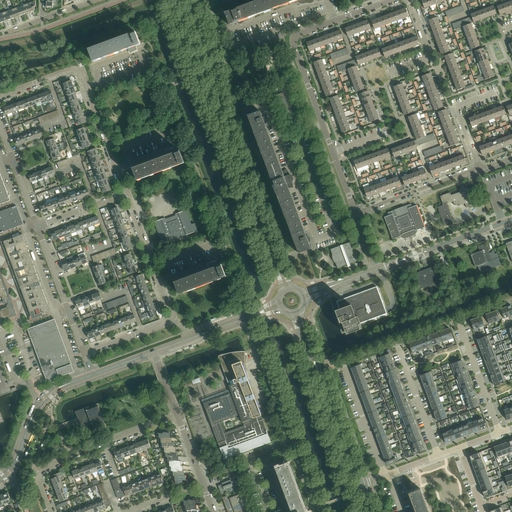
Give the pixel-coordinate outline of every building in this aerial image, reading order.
[(243,21),(297,0),(297,1),(298,1),(298,2),(299,3),(300,3),(301,4),(302,4),(308,3),(309,3),(308,2),(313,1),(314,1),(314,0),(261,0),(225,13),(229,25),(238,22),(238,23),(243,21),(243,22),(243,21)] [(430,6),(427,0),(421,0),(424,9),(430,6)] [(31,3),(26,5),(26,7),(28,10),(29,13),(29,14),(32,13),(31,12),(35,11),(35,6),(36,6),(36,1),(31,3)] [(508,2),(503,4),(506,13),(511,11),(508,2)] [(500,15),(506,13),(503,4),(497,7),(500,15)] [(26,7),(26,5),(23,5),(20,7),(22,12),(23,15),(26,14),(27,15),(29,14),(29,13),(28,10),(26,7)] [(493,6),(487,8),(490,16),(496,14),(493,6)] [(20,16),(23,15),(22,12),(20,7),(17,8),(14,9),(15,11),(16,14),(17,17),(18,18),(20,17),(20,16)] [(405,8),(400,10),(403,19),(408,17),(405,8)] [(485,18),(490,16),(487,8),(482,10),(485,18)] [(15,19),(18,18),(17,17),(16,14),(15,11),(14,9),(12,10),(9,11),(11,16),(12,19),(15,18),(15,19)] [(397,21),(403,19),(400,10),(394,12),(397,21)] [(482,10),(476,12),(479,20),(485,18),(482,10)] [(11,16),(9,11),(8,11),(3,13),(4,15),(5,18),(6,21),(7,22),(9,21),(9,20),(12,19),(11,16)] [(394,12),(388,15),(391,23),(397,21),(394,12)] [(472,17),(474,22),(479,20),(476,12),(470,14),(472,17)] [(386,25),(391,23),(388,15),(383,17),(386,25)] [(383,17),(377,19),(380,27),(386,25),(383,17)] [(431,26),(439,23),(437,17),(429,20),(431,26)] [(380,27),(377,19),(371,21),(374,29),(380,27)] [(368,20),(362,22),(365,31),(371,28),(368,20)] [(359,33),(365,31),(362,22),(356,24),(359,33)] [(431,26),(433,32),(441,29),(439,23),(431,26)] [(465,25),(463,26),(465,32),(473,29),(471,23),(468,24),(465,25)] [(356,24),(351,26),(354,35),(359,33),(356,24)] [(351,26),(345,29),(348,37),(354,35),(351,26)] [(433,32),(435,37),(443,34),(441,29),(433,32)] [(475,35),(473,29),(465,32),(467,38),(475,35)] [(340,30),(334,32),(337,41),(343,39),(340,30)] [(140,44),(136,32),(131,34),(88,50),(93,62),(95,61),(125,50),(127,49),(130,49),(132,52),(134,51),(137,49),(137,50),(137,49),(136,47),(135,46),(141,45),(140,44)] [(332,43),(337,41),(334,32),(329,34),(332,43)] [(329,34),(323,37),(326,45),(332,43),(329,34)] [(435,37),(437,43),(445,40),(443,34),(435,37)] [(467,38),(469,43),(477,40),(475,35),(467,38)] [(323,37),(318,39),(321,47),(326,45),(323,37)] [(416,37),(410,39),(413,47),(419,45),(416,37)] [(318,39),(312,41),(315,49),(321,47),(318,39)] [(410,39),(404,41),(407,49),(413,47),(410,39)] [(437,43),(439,49),(447,46),(445,40),(437,43)] [(479,46),(477,40),(469,43),(471,49),(479,46)] [(315,49),(312,41),(306,43),(309,51),(315,49)] [(402,51),(407,49),(404,41),(399,43),(402,51)] [(399,43),(393,45),(396,53),(402,51),(399,43)] [(393,45),(387,47),(391,55),(396,53),(393,45)] [(447,46),(439,49),(441,55),(450,51),(447,46)] [(391,55),(387,47),(382,49),(385,57),(391,55)] [(378,48),(372,51),(375,59),(381,57),(378,48)] [(485,54),(483,48),(475,51),(477,57),(485,54)] [(370,61),(375,59),(372,51),(367,53),(370,61)] [(367,53),(361,55),(364,63),(370,61),(367,53)] [(446,62),(455,59),(453,53),(444,56),(446,62)] [(487,60),(485,54),(477,57),(479,63),(487,60)] [(364,63),(361,55),(355,57),(356,59),(358,65),(364,63)] [(457,64),(455,59),(446,62),(448,67),(457,64)] [(316,68),(324,65),(322,60),(314,63),(316,68)] [(479,63),(481,68),(489,65),(487,60),(479,63)] [(448,67),(451,73),(459,70),(457,64),(448,67)] [(326,71),(324,65),(316,68),(318,74),(326,71)] [(481,68),(483,74),(491,71),(489,65),(481,68)] [(350,75),(358,72),(356,66),(353,67),(350,68),(347,69),(350,75)] [(461,76),(459,70),(451,73),(453,79),(461,76)] [(318,74),(320,80),(328,77),(326,71),(318,74)] [(491,71),(483,74),(485,80),(494,77),(491,71)] [(360,77),(358,72),(350,75),(352,80),(360,77)] [(424,82),(432,79),(430,73),(422,76),(424,82)] [(453,79),(455,84),(463,81),(461,76),(453,79)] [(330,82),(328,77),(320,80),(322,85),(330,82)] [(362,83),(360,77),(352,80),(354,86),(362,83)] [(424,82),(426,88),(434,84),(432,79),(424,82)] [(65,90),(73,87),(71,81),(63,84),(65,90)] [(463,81),(455,84),(457,90),(465,87),(463,81)] [(322,85),(324,91),(332,88),(330,82),(322,85)] [(364,89),(362,83),(354,86),(356,92),(364,89)] [(396,92),(404,89),(402,84),(393,87),(396,92)] [(436,90),(434,84),(426,88),(428,93),(436,90)] [(75,93),(73,87),(65,90),(67,96),(75,93)] [(332,88),(324,91),(326,97),(334,93),(332,88)] [(396,92),(398,98),(406,95),(404,89),(396,92)] [(428,93),(430,99),(439,96),(436,90),(428,93)] [(45,93),(47,100),(54,98),(51,91),(45,93)] [(368,91),(360,94),(362,100),(370,96),(368,91)] [(45,93),(39,95),(42,102),(42,104),(48,102),(47,100),(45,93)] [(67,96),(69,102),(77,99),(75,93),(67,96)] [(283,93),(277,95),(274,96),(286,128),(295,124),(283,93)] [(42,102),(39,95),(33,97),(36,104),(42,102)] [(332,105),(340,101),(338,95),(329,99),(332,105)] [(408,101),(406,95),(398,98),(400,104),(408,101)] [(372,102),(370,96),(362,100),(364,105),(372,102)] [(441,101),(439,96),(430,99),(432,104),(441,101)] [(33,97),(31,98),(31,97),(27,98),(27,99),(30,106),(36,104),(33,97)] [(30,106),(27,99),(22,101),(24,108),(30,106)] [(69,102),(71,108),(80,105),(77,99),(69,102)] [(15,102),(16,104),(19,111),(24,108),(22,101),(20,102),(19,101),(15,102)] [(332,105),(334,110),(342,107),(340,101),(332,105)] [(400,104),(402,109),(410,106),(408,101),(400,104)] [(441,101),(432,104),(434,110),(443,107),(441,101)] [(19,111),(16,104),(15,102),(12,104),(12,105),(10,106),(13,113),(19,111)] [(375,108),(372,102),(364,105),(366,111),(375,108)] [(71,108),(74,114),(82,111),(80,105),(71,108)] [(7,115),(13,113),(10,106),(4,108),(7,115)] [(402,109),(404,115),(412,112),(410,106),(402,109)] [(497,108),(500,116),(506,114),(503,106),(497,108)] [(344,112),(342,107),(334,110),(336,116),(344,112)] [(377,113),(375,108),(366,111),(368,116),(377,113)] [(497,108),(491,110),(494,119),(500,116),(497,108)] [(440,118),(448,115),(446,109),(438,112),(440,118)] [(488,121),(494,119),(491,110),(485,112),(488,121)] [(74,114),(76,119),(84,116),(82,111),(74,114)] [(308,242),(310,241),(309,241),(307,236),(308,236),(306,236),(306,235),(288,188),(293,187),(292,181),(292,180),(292,181),(290,175),(286,169),(282,172),(281,167),(266,128),(265,124),(266,123),(265,123),(263,118),(264,117),(262,118),(260,111),(248,116),(299,253),(311,249),(308,242)] [(336,116),(338,121),(346,118),(344,112),(336,116)] [(485,112),(480,114),(483,123),(488,121),(485,112)] [(379,119),(377,113),(368,116),(370,122),(379,119)] [(410,123),(418,120),(416,114),(408,117),(410,123)] [(480,114),(474,116),(477,125),(483,123),(480,114)] [(450,121),(448,115),(440,118),(442,124),(450,121)] [(84,116),(76,119),(78,125),(86,122),(84,116)] [(477,125),(474,116),(468,118),(471,127),(477,125)] [(340,127),(348,124),(346,118),(338,121),(340,127)] [(410,123),(412,128),(420,125),(418,120),(410,123)] [(450,121),(442,124),(444,129),(452,126),(450,121)] [(350,129),(348,124),(340,127),(342,133),(350,129)] [(422,131),(420,125),(412,128),(414,134),(422,131)] [(454,132),(452,126),(444,129),(446,135),(454,132)] [(76,131),(78,137),(86,134),(84,128),(76,131)] [(39,130),(33,132),(36,139),(42,137),(39,130)] [(419,139),(422,138),(425,137),(422,131),(414,134),(416,140),(417,140),(419,139)] [(36,139),(33,132),(27,134),(30,141),(36,139)] [(446,135),(448,140),(457,137),(454,132),(446,135)] [(30,141),(27,134),(21,137),(24,143),(30,141)] [(49,148),(57,145),(55,139),(57,138),(56,134),(47,137),(48,141),(46,142),(49,148)] [(78,137),(80,143),(89,140),(86,134),(78,137)] [(505,147),(510,145),(507,136),(502,138),(505,147)] [(18,146),(24,143),(21,137),(16,139),(18,146)] [(459,143),(457,137),(448,140),(450,146),(459,143)] [(502,138),(496,141),(499,149),(505,147),(502,138)] [(91,146),(89,140),(80,143),(83,149),(91,146)] [(416,146),(414,141),(408,143),(411,151),(417,149),(416,146)] [(493,151),(499,149),(496,141),(490,143),(493,151)] [(406,153),(411,151),(408,143),(402,145),(406,153)] [(490,143),(485,145),(488,153),(493,151),(490,143)] [(49,148),(51,154),(59,151),(57,145),(49,148)] [(402,145),(397,147),(400,155),(406,153),(402,145)] [(482,155),(488,153),(485,145),(479,147),(482,155)] [(400,155),(397,147),(391,149),(394,158),(400,155)] [(388,148),(382,150),(385,159),(391,157),(388,148)] [(96,149),(95,149),(88,152),(90,158),(98,155),(96,149)] [(182,164),(184,163),(180,151),(180,150),(175,152),(174,152),(175,151),(174,149),(168,150),(169,154),(166,155),(167,156),(133,168),(137,180),(176,166),(176,167),(177,171),(184,168),(182,164)] [(382,150),(376,153),(379,161),(385,159),(382,150)] [(61,157),(59,151),(51,154),(53,160),(61,157)] [(374,163),(379,161),(376,153),(371,155),(374,163)] [(90,158),(92,163),(100,160),(98,155),(90,158)] [(371,155),(365,157),(368,165),(374,163),(371,155)] [(457,157),(460,165),(466,163),(463,155),(457,157)] [(365,157),(359,159),(362,167),(368,165),(365,157)] [(457,157),(451,159),(455,167),(460,165),(457,157)] [(362,167),(359,159),(353,161),(356,169),(362,167)] [(449,169),(455,167),(451,159),(446,161),(449,169)] [(92,163),(94,169),(103,166),(100,160),(92,163)] [(446,161),(440,163),(443,171),(449,169),(446,161)] [(438,174),(443,171),(440,163),(435,165),(438,174)] [(429,167),(432,176),(438,174),(435,165),(429,167)] [(94,169),(97,175),(105,172),(103,166),(94,169)] [(53,167),(47,169),(49,176),(55,174),(53,167)] [(47,169),(41,171),(43,178),(49,176),(47,169)] [(424,169),(418,171),(422,179),(427,177),(424,169)] [(43,178),(41,171),(35,173),(37,180),(43,178)] [(416,182),(422,179),(418,171),(413,173),(416,182)] [(107,178),(105,172),(97,175),(99,181),(107,178)] [(32,182),(37,180),(35,173),(29,176),(32,182)] [(413,173),(407,175),(410,184),(416,182),(413,173)] [(405,186),(410,184),(407,175),(401,177),(405,186)] [(398,177),(392,179),(395,187),(401,185),(398,177)] [(99,188),(101,187),(109,184),(107,178),(99,181),(97,182),(99,188)] [(390,189),(395,187),(392,179),(387,181),(390,189)] [(387,181),(381,183),(384,191),(390,189),(387,181)] [(378,193),(384,191),(381,183),(375,185),(378,193)] [(111,190),(109,184),(101,187),(103,193),(111,190)] [(375,185),(370,187),(373,195),(378,193),(375,185)] [(453,222),(449,211),(447,204),(453,201),(455,205),(458,204),(458,206),(465,203),(467,207),(470,206),(470,208),(477,205),(474,197),(469,199),(468,196),(471,195),(468,186),(463,188),(460,189),(461,192),(451,195),(450,192),(440,196),(443,205),(437,207),(444,225),(453,222)] [(0,189),(0,196),(8,194),(6,187),(0,189)] [(367,198),(373,195),(370,187),(364,189),(367,198)] [(81,191),(84,198),(90,196),(87,189),(81,191)] [(69,193),(69,194),(72,202),(78,200),(75,193),(74,191),(69,193)] [(81,191),(75,193),(78,200),(84,198),(81,191)] [(0,196),(0,204),(11,201),(8,194),(0,196)] [(63,196),(64,198),(66,204),(72,202),(69,194),(63,196)] [(57,197),(60,206),(66,204),(64,198),(63,196),(63,195),(57,197)] [(51,200),(52,202),(55,209),(60,206),(57,197),(51,200)] [(46,204),(49,211),(55,209),(52,202),(46,204)] [(43,213),(49,211),(46,204),(40,206),(43,213)] [(415,233),(415,232),(416,230),(425,227),(424,227),(416,206),(417,205),(416,205),(412,207),(411,204),(406,206),(405,206),(387,213),(388,213),(389,215),(384,217),(385,217),(393,239),(392,239),(401,236),(402,237),(404,237),(405,239),(406,239),(410,238),(411,238),(414,236),(415,235),(415,233)] [(13,207),(0,211),(0,233),(10,229),(12,229),(21,225),(23,224),(16,206),(13,207)] [(111,210),(113,216),(120,213),(117,207),(111,210)] [(195,224),(194,224),(191,225),(186,211),(187,211),(186,210),(178,213),(179,215),(163,220),(162,219),(154,222),(155,222),(163,244),(162,244),(170,241),(170,242),(176,240),(175,239),(198,231),(197,231),(195,224)] [(113,216),(115,222),(122,219),(121,217),(123,217),(121,213),(120,213),(113,216)] [(97,216),(91,218),(94,225),(100,223),(97,216)] [(91,218),(85,221),(88,227),(94,225),(91,218)] [(122,219),(115,222),(117,228),(124,225),(122,219)] [(82,230),(88,227),(85,221),(80,223),(82,230)] [(80,223),(74,225),(76,232),(82,230),(80,223)] [(74,225),(68,227),(71,234),(76,232),(74,225)] [(126,231),(124,225),(117,228),(119,233),(126,231)] [(65,236),(71,234),(68,227),(62,229),(65,236)] [(62,229),(56,231),(59,238),(65,236),(62,229)] [(53,240),(59,238),(56,231),(51,234),(53,240)] [(126,231),(119,233),(122,239),(128,237),(126,231)] [(17,245),(26,242),(23,234),(14,237),(17,245)] [(6,249),(17,245),(14,237),(3,241),(6,249)] [(130,242),(128,237),(122,239),(124,245),(130,242)] [(9,257),(28,250),(26,242),(17,245),(6,249),(9,257)] [(123,252),(133,248),(130,242),(124,245),(121,246),(123,252)] [(336,264),(337,268),(347,265),(347,264),(348,262),(349,262),(349,263),(350,263),(351,263),(352,263),(356,261),(349,242),(342,245),(330,249),(332,254),(332,255),(332,256),(332,257),(332,258),(333,259),(333,260),(333,261),(334,262),(335,263),(336,264)] [(480,273),(489,270),(502,265),(497,253),(490,256),(486,244),(478,247),(480,251),(470,255),(475,267),(478,266),(480,273)] [(9,257),(12,265),(31,258),(28,250),(9,257)] [(78,255),(79,258),(82,265),(88,263),(85,253),(78,255)] [(126,262),(133,260),(131,254),(124,256),(126,262)] [(15,273),(34,266),(31,258),(12,265),(15,273)] [(76,267),(82,265),(79,258),(74,260),(76,267)] [(64,271),(70,269),(68,262),(67,260),(64,261),(65,263),(62,264),(64,271)] [(68,262),(70,269),(76,267),(74,260),(68,262)] [(135,266),(133,260),(126,262),(128,268),(135,266)] [(222,264),(217,265),(216,266),(216,265),(217,265),(216,262),(216,263),(210,264),(211,268),(208,269),(174,282),(179,294),(226,277),(222,264)] [(95,274),(102,271),(100,265),(93,268),(95,274)] [(15,273),(18,281),(37,274),(34,266),(15,273)] [(137,271),(135,266),(128,268),(130,274),(137,271)] [(424,271),(423,271),(417,273),(416,274),(416,273),(417,277),(418,277),(419,280),(417,281),(419,288),(420,289),(423,288),(429,286),(432,294),(438,292),(436,286),(441,284),(437,273),(435,274),(434,274),(433,271),(434,271),(432,267),(432,268),(424,270),(424,271)] [(95,274),(98,279),(104,277),(106,276),(104,270),(102,271),(95,274)] [(18,281),(21,288),(40,281),(37,274),(18,281)] [(145,280),(142,274),(136,277),(138,283),(145,280)] [(107,283),(104,277),(98,279),(100,285),(107,283)] [(138,283),(140,289),(147,286),(145,280),(138,283)] [(21,288),(24,296),(43,289),(40,281),(21,288)] [(142,294),(149,292),(147,286),(140,289),(142,294)] [(376,287),(337,301),(340,309),(335,310),(338,318),(340,317),(342,322),(344,329),(346,329),(348,334),(360,329),(358,324),(386,314),(385,311),(376,287)] [(43,289),(24,296),(27,304),(46,297),(43,289)] [(0,293),(0,303),(3,303),(5,304),(8,302),(9,301),(8,299),(5,292),(0,293)] [(99,292),(93,295),(95,301),(102,299),(99,292)] [(151,298),(149,292),(142,294),(144,300),(151,298)] [(95,301),(93,295),(87,297),(90,304),(91,306),(96,304),(95,301)] [(29,312),(49,305),(46,297),(27,304),(29,312)] [(87,297),(81,299),(84,306),(90,304),(87,297)] [(146,306),(153,303),(151,298),(144,300),(146,306)] [(78,308),(84,306),(81,299),(76,301),(78,308)] [(155,309),(153,303),(146,306),(149,312),(155,309)] [(52,313),(49,305),(29,312),(32,320),(52,313)] [(0,320),(0,321),(15,316),(17,315),(14,307),(9,309),(6,308),(1,309),(0,312),(0,320)] [(509,316),(506,307),(501,309),(502,314),(497,316),(499,320),(509,316)] [(155,309),(149,312),(151,318),(157,315),(155,309)] [(502,314),(501,309),(491,313),(494,322),(499,320),(497,316),(502,314)] [(494,322),(491,313),(481,317),(482,321),(487,319),(489,324),(494,322)] [(134,315),(128,317),(130,324),(136,321),(134,315)] [(130,324),(128,317),(122,319),(124,326),(130,324)] [(482,321),(481,317),(475,319),(479,329),(479,328),(489,324),(487,319),(482,321)] [(119,328),(124,326),(122,319),(116,321),(119,328)] [(475,319),(470,321),(474,331),(479,329),(475,319)] [(74,372),(55,320),(28,329),(47,381),(74,372)] [(113,330),(119,328),(116,321),(110,323),(113,330)] [(107,332),(113,330),(110,323),(110,322),(104,324),(107,332)] [(98,328),(101,334),(107,332),(104,324),(98,326),(98,328)] [(95,336),(101,334),(98,328),(93,330),(95,336)] [(450,328),(444,330),(448,340),(453,338),(450,328)] [(89,339),(95,336),(93,330),(87,332),(89,339)] [(444,330),(439,332),(443,342),(448,340),(444,330)] [(439,332),(434,334),(438,344),(438,343),(442,341),(443,342),(439,332)] [(434,334),(429,336),(433,346),(438,344),(434,334)] [(429,336),(424,338),(428,348),(433,346),(429,336)] [(489,341),(487,336),(477,339),(479,345),(490,341),(490,340),(489,341)] [(424,338),(419,340),(423,350),(428,348),(424,338)] [(419,340),(414,341),(418,352),(423,350),(419,340)] [(414,341),(408,343),(412,354),(418,352),(414,341)] [(492,346),(490,341),(479,345),(481,350),(492,346)] [(483,355),(494,351),(492,346),(481,350),(483,355)] [(218,356),(220,361),(229,385),(229,386),(234,384),(233,380),(237,378),(236,374),(239,373),(241,377),(246,375),(245,372),(245,351),(242,351),(239,351),(237,352),(234,352),(231,352),(230,353),(228,353),(226,354),(222,355),(220,355),(218,356)] [(485,360),(496,356),(494,351),(483,355),(485,360)] [(391,359),(389,354),(378,358),(380,363),(391,359)] [(487,365),(498,361),(496,356),(485,360),(487,365)] [(393,364),(391,359),(380,363),(382,368),(393,364)] [(450,364),(452,370),(453,369),(463,365),(461,360),(451,364),(450,364)] [(488,370),(500,366),(498,361),(487,365),(488,370)] [(395,369),(393,364),(382,368),(384,373),(395,369)] [(360,365),(351,368),(353,373),(361,370),(360,365)] [(452,370),(454,375),(455,374),(465,370),(463,365),(453,369),(452,370)] [(490,375),(502,371),(500,366),(488,370),(490,375)] [(397,374),(395,369),(384,373),(385,373),(387,378),(397,374)] [(361,370),(353,373),(355,378),(363,375),(361,370)] [(454,375),(455,374),(457,379),(467,376),(465,370),(455,374),(454,375)] [(420,375),(422,381),(431,377),(433,377),(431,371),(429,372),(420,375)] [(492,380),(503,376),(502,371),(490,375),(492,380)] [(229,386),(231,393),(203,403),(211,425),(212,425),(218,443),(220,449),(221,451),(224,459),(234,455),(270,441),(270,442),(271,442),(268,433),(267,434),(267,431),(261,417),(262,419),(258,421),(257,417),(261,415),(246,375),(241,377),(239,373),(236,374),(237,378),(233,380),(234,384),(229,386)] [(399,379),(397,374),(387,378),(388,383),(399,379)] [(363,375),(355,378),(357,383),(365,380),(363,375)] [(457,379),(459,384),(458,384),(458,385),(459,384),(469,381),(467,376),(457,379)] [(494,385),(505,381),(503,376),(492,380),(494,385)] [(422,381),(424,386),(433,382),(434,382),(432,377),(434,377),(433,377),(431,377),(422,381)] [(400,384),(399,379),(388,383),(390,388),(400,384)] [(365,380),(357,383),(359,388),(367,385),(365,380)] [(458,385),(460,390),(461,389),(471,386),(469,381),(459,384),(458,385)] [(424,386),(426,391),(435,387),(433,383),(434,382),(433,382),(424,386)] [(402,389),(400,384),(390,388),(392,388),(393,393),(402,389)] [(367,385),(359,388),(361,393),(369,390),(367,385)] [(460,390),(462,395),(463,394),(473,391),(471,386),(461,389),(460,390)] [(426,391),(428,396),(437,393),(438,392),(437,392),(435,387),(426,391)] [(404,394),(402,389),(393,393),(395,397),(393,398),(404,394)] [(369,390),(361,393),(362,398),(371,395),(369,390)] [(462,395),(463,395),(464,399),(463,400),(465,400),(475,396),(473,391),(463,394),(462,395)] [(428,396),(430,401),(439,398),(440,397),(438,392),(437,393),(428,396)] [(406,399),(404,394),(393,398),(395,404),(406,399)] [(371,395),(362,398),(364,403),(373,400),(371,395)] [(463,400),(465,405),(466,405),(477,401),(475,396),(465,400),(463,400)] [(430,401),(432,406),(441,403),(442,402),(440,402),(439,398),(440,397),(439,398),(430,401)] [(408,404),(406,399),(395,404),(397,409),(408,404)] [(373,400),(364,403),(366,408),(375,405),(373,400)] [(465,405),(467,410),(469,410),(479,406),(477,401),(466,405),(465,405)] [(432,406),(433,411),(442,408),(444,407),(442,402),(441,403),(432,406)] [(410,409),(408,404),(397,409),(399,414),(410,409)] [(375,405),(366,408),(368,413),(376,410),(375,405)] [(75,412),(77,418),(78,418),(79,418),(83,429),(92,425),(94,431),(106,427),(98,406),(89,410),(88,407),(75,412)] [(433,411),(435,416),(444,413),(445,412),(444,407),(442,408),(433,411)] [(412,415),(410,409),(399,414),(401,413),(403,418),(401,418),(402,418),(412,415)] [(511,417),(509,409),(503,410),(507,420),(511,418),(511,417)] [(376,410),(368,413),(370,419),(378,415),(376,410)] [(446,418),(447,418),(445,412),(444,413),(435,416),(437,421),(446,418)] [(378,415),(370,419),(372,424),(380,420),(378,415)] [(402,418),(403,423),(402,424),(414,420),(412,415),(402,418)] [(477,418),(472,420),(476,431),(481,430),(477,418)] [(477,418),(481,430),(486,428),(483,419),(478,421),(477,418)] [(380,420),(372,424),(374,429),(382,426),(380,420)] [(415,425),(414,420),(402,424),(404,429),(415,425)] [(472,420),(472,423),(468,424),(467,422),(471,433),(476,431),(472,420)] [(467,422),(462,424),(466,435),(471,433),(467,422)] [(462,424),(457,426),(461,437),(466,435),(462,424)] [(408,433),(406,434),(417,430),(415,425),(404,429),(407,428),(408,433)] [(382,426),(374,429),(376,434),(384,431),(382,426)] [(457,426),(456,426),(457,428),(452,430),(456,439),(461,437),(457,426)] [(419,435),(417,430),(406,434),(408,439),(419,435)] [(452,430),(448,432),(447,431),(451,441),(456,439),(452,430)] [(384,431),(376,434),(377,439),(386,436),(384,431)] [(447,431),(442,433),(445,443),(451,441),(447,431)] [(421,440),(419,435),(408,439),(410,444),(421,440)] [(386,436),(377,439),(379,444),(388,441),(386,436)] [(148,439),(141,442),(144,450),(151,448),(148,439)] [(413,448),(412,449),(423,445),(421,440),(410,444),(411,444),(413,448)] [(388,441),(379,444),(381,449),(390,446),(388,441)] [(138,453),(144,450),(141,442),(134,444),(138,453)] [(504,443),(499,445),(503,457),(508,455),(504,443)] [(134,444),(128,447),(131,455),(138,453),(134,444)] [(414,454),(425,450),(423,445),(412,449),(414,454)] [(499,445),(494,447),(498,459),(503,457),(499,445)] [(390,446),(381,449),(383,454),(391,451),(390,446)] [(128,447),(121,449),(124,458),(131,455),(128,447)] [(117,460),(124,458),(121,449),(114,452),(117,460)] [(391,451),(383,454),(385,459),(393,456),(391,451)] [(481,452),(469,456),(471,461),(481,458),(483,457),(481,452)] [(393,456),(385,459),(387,464),(395,461),(393,456)] [(481,458),(471,461),(473,466),(483,463),(485,462),(483,457),(481,458)] [(95,463),(98,471),(99,473),(106,470),(104,464),(102,465),(101,461),(95,463)] [(483,463),(473,466),(475,472),(485,468),(487,467),(485,462),(483,463)] [(95,463),(89,465),(92,473),(98,471),(95,463)] [(306,511),(305,510),(287,464),(275,468),(282,487),(280,488),(282,493),(284,492),(290,508),(288,509),(289,511),(306,511)] [(84,467),(87,475),(92,473),(89,465),(84,467)] [(84,467),(78,469),(81,477),(87,475),(84,467)] [(485,468),(475,472),(477,477),(486,473),(488,473),(486,468),(487,467),(485,468)] [(75,479),(81,477),(78,469),(72,471),(75,479)] [(51,479),(54,485),(62,482),(61,479),(64,478),(61,472),(52,475),(53,478),(51,479)] [(486,473),(477,477),(479,482),(488,478),(491,477),(488,478),(487,473),(488,473),(486,473)] [(158,485),(154,476),(154,474),(147,476),(148,478),(151,487),(158,485)] [(154,476),(158,485),(164,482),(161,474),(154,476)] [(176,476),(176,481),(177,485),(183,482),(182,480),(185,480),(186,475),(183,475),(179,475),(179,476),(176,476)] [(488,478),(479,482),(481,487),(490,483),(492,482),(491,477),(488,478)] [(145,489),(151,487),(148,478),(142,481),(145,489)] [(225,481),(221,482),(222,484),(218,486),(221,494),(229,491),(230,492),(243,488),(240,479),(231,482),(230,479),(227,480),(227,481),(225,482),(225,481)] [(139,491),(145,489),(142,481),(136,483),(139,491)] [(54,485),(56,490),(64,487),(62,482),(54,485)] [(490,483),(481,487),(483,492),(492,488),(493,488),(491,483),(493,482),(492,482),(490,483)] [(120,486),(121,489),(124,488),(126,495),(126,496),(133,494),(130,485),(129,483),(120,486)] [(130,485),(133,494),(139,491),(136,483),(130,485)] [(56,490),(58,496),(66,493),(64,487),(56,490)] [(124,488),(121,489),(115,491),(118,499),(126,495),(124,488)] [(428,511),(420,489),(420,488),(408,493),(415,511),(428,511)] [(492,488),(483,492),(484,497),(494,493),(492,488),(493,488),(492,488)] [(227,496),(226,496),(222,497),(227,511),(252,511),(252,509),(251,509),(245,492),(228,498),(227,496)] [(8,493),(2,495),(4,500),(2,500),(4,504),(8,502),(9,505),(11,504),(9,498),(10,498),(8,493)] [(68,499),(66,493),(58,496),(60,502),(68,499)] [(106,508),(105,506),(104,503),(103,500),(97,502),(100,510),(106,508)] [(94,511),(95,511),(100,510),(97,502),(92,504),(94,511)]
